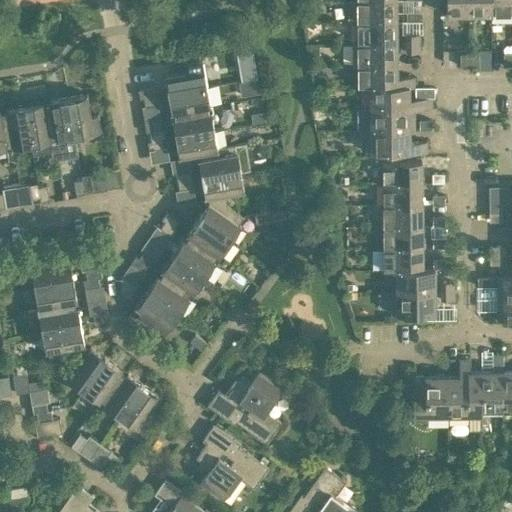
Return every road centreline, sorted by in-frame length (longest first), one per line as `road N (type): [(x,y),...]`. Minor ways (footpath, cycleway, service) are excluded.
road 1 (residential): [(472,333),(471,238),(460,214),(452,78)]
road 2 (residential): [(143,197),(146,216),(108,268),(119,329),(195,379)]
road 3 (residential): [(143,197),(110,0)]
road 4 (residential): [(0,220),(143,197)]
road 5 (residential): [(195,379),(122,492)]
road 6 (residential): [(472,333),(432,333),(423,348),(359,348)]
